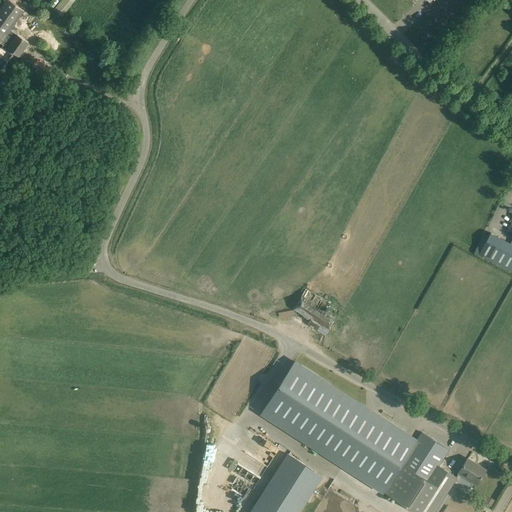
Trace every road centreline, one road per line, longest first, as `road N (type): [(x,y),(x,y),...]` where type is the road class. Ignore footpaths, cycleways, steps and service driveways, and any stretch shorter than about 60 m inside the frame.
road 1 (unclassified): [(511,464),(266,326),(122,276),(105,261),(102,244),(147,143),(138,90),(192,0)]
road 2 (unclassified): [(511,135),(465,101),(365,0)]
